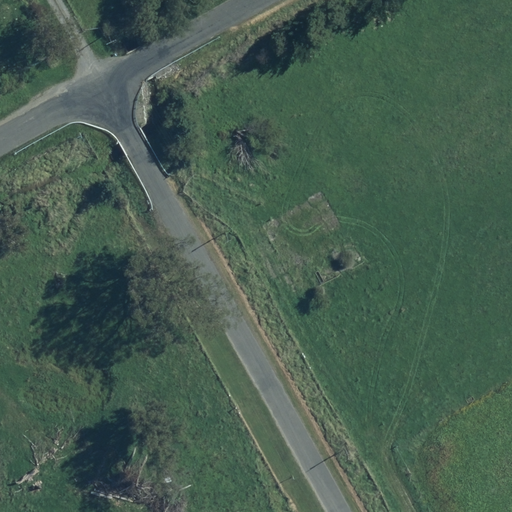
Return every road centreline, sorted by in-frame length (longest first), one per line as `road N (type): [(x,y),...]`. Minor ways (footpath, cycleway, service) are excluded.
road 1 (unclassified): [(104,84),(340,511)]
road 2 (unclassified): [(104,84),(255,0)]
